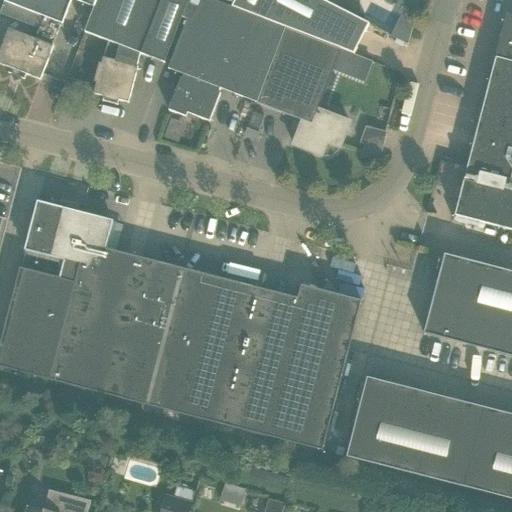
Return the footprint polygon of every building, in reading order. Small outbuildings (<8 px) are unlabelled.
[(5,0),(45,15),(63,22),(70,3),(93,12),(97,0),(5,0)] [(97,0),(93,12),(84,33),(119,46),(140,55),(142,55),(165,64),(182,18),(189,0),(97,0)] [(256,104),(285,30),(285,29),(232,8),(210,0),(189,0),(182,18),(187,20),(168,69),(182,75),(220,89),(236,95),(256,104)] [(232,8),(285,29),(341,50),(354,55),(369,25),(355,18),(321,0),(235,0),(233,5),(232,8)] [(321,0),(355,18),(358,12),(358,8),(357,4),(354,1),(352,0),(321,0)] [(401,0),(418,8),(419,0),(401,0)] [(62,25),(63,22),(45,15),(35,40),(8,29),(0,51),(0,64),(10,69),(9,72),(8,72),(8,73),(24,80),(25,79),(24,79),(26,75),(40,80),(53,47),(52,46),(60,24),(62,25)] [(511,17),(507,16),(506,21),(455,217),(511,231),(511,17)] [(408,45),(409,43),(411,32),(398,24),(391,37),(408,45)] [(285,30),(256,104),(296,119),(312,125),(317,111),(340,51),(285,30)] [(124,96),(130,98),(138,68),(137,67),(140,55),(119,46),(115,62),(103,59),(99,75),(94,95),(103,97),(103,101),(102,100),(102,102),(118,106),(118,104),(118,101),(123,102),(124,96)] [(340,51),(333,70),(365,82),(373,62),(354,55),(341,50),(340,51)] [(218,93),(220,89),(182,75),(168,111),(186,117),(187,114),(209,122),(220,94),(218,93)] [(337,153),(340,149),(349,123),(317,111),(312,125),(296,119),(292,129),(298,132),(293,146),(321,157),(327,158),(332,156),(337,153)] [(253,113),(247,128),(258,132),(264,117),(253,113)] [(362,155),(378,160),(381,149),(366,145),(362,155)] [(20,269),(0,346),(0,368),(49,381),(146,406),(182,269),(105,250),(113,222),(63,209),(38,203),(25,251),(31,252),(26,270),(20,269)] [(511,357),(511,273),(445,256),(424,335),(511,357)] [(182,269),(146,406),(186,416),(323,452),(356,321),(361,302),(301,286),(298,299),(182,269)] [(511,414),(367,378),(347,458),(511,499),(511,414)] [(109,459),(98,455),(96,461),(98,467),(105,469),(109,459)] [(87,511),(91,502),(65,495),(49,491),(47,501),(44,511),(28,507),(26,511),(87,511)] [(161,511),(190,511),(192,505),(174,499),(165,497),(161,511)] [(269,500),(265,511),(283,511),(285,505),(269,500)]
